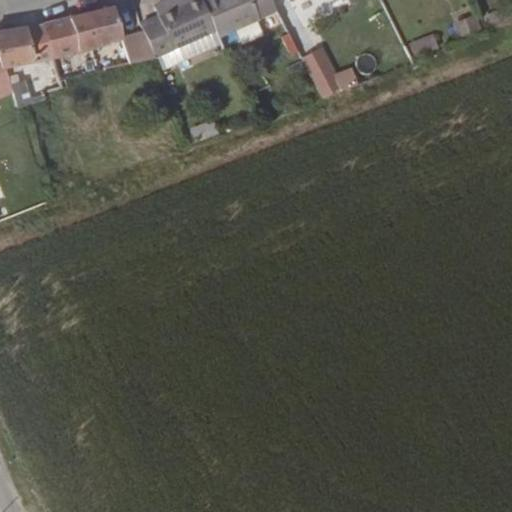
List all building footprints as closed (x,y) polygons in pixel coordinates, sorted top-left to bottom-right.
[(141,23),(147,41),(153,57),(215,31),(201,0),(185,0),(156,14),(157,16),(141,23)] [(166,0),(153,6),(156,14),(185,0),(166,0)] [(217,37),(278,13),(271,0),(201,0),(215,31),(217,37)] [(125,5),(45,24),(51,55),(56,75),(56,78),(66,76),(61,53),(103,45),(103,41),(124,38),(119,28),(132,24),(125,5)] [(496,34),(511,28),(511,14),(492,22),(496,34)] [(467,40),(485,32),(479,19),(461,28),(467,40)] [(140,21),(132,24),(119,28),(124,38),(127,47),(147,41),(141,23),(140,21)] [(45,24),(0,33),(0,63),(1,66),(5,65),(7,76),(13,73),(10,64),(51,55),(45,24)] [(405,42),(410,57),(437,49),(432,33),(405,42)] [(126,66),(149,60),(147,41),(127,47),(122,49),(126,66)] [(298,54),(316,99),(354,84),(347,66),(331,72),(320,45),(298,54)] [(1,66),(0,63),(0,99),(12,94),(10,84),(7,76),(5,65),(1,66)] [(59,87),(57,84),(56,78),(56,75),(45,77),(46,81),(42,82),(43,85),(46,85),(47,90),(59,87)] [(12,94),(17,107),(31,103),(25,81),(10,84),(12,94)] [(195,141),(217,133),(215,122),(190,130),(195,141)]
